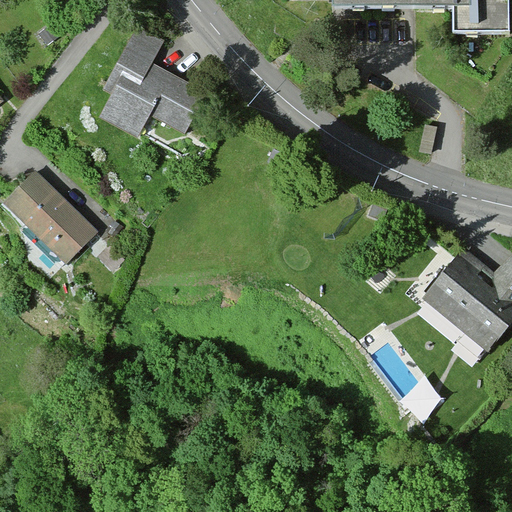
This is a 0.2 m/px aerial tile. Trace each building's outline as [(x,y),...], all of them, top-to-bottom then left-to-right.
[(279,0),(280,1),(327,1),(327,15),(397,15),(454,14),(454,39),(481,39),(511,39),(511,0),(279,0)] [(161,44),(129,28),(96,94),(100,96),(88,119),(133,141),(144,120),(181,138),(204,94),(150,66),(161,44)] [(438,130),(425,128),(419,156),(432,159),(438,130)] [(89,235),(30,172),(0,200),(0,211),(54,268),(89,235)] [(477,274),(447,247),(400,300),(464,356),(511,301),(511,261),(498,250),(477,274)]
